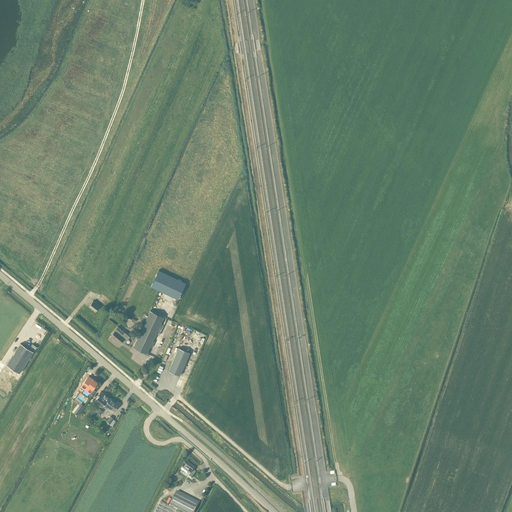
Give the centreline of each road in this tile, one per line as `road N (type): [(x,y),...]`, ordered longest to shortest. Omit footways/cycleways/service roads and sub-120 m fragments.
road 1 (track): [(305,504),(237,53)]
road 2 (track): [(142,0),(100,149),(27,298)]
road 3 (track): [(306,274),(338,478)]
road 4 (secondary): [(156,409),(0,275)]
road 5 (unclassified): [(245,511),(183,440),(152,442),(146,426),(156,409)]
road 6 (secondary): [(272,511),(156,409)]
